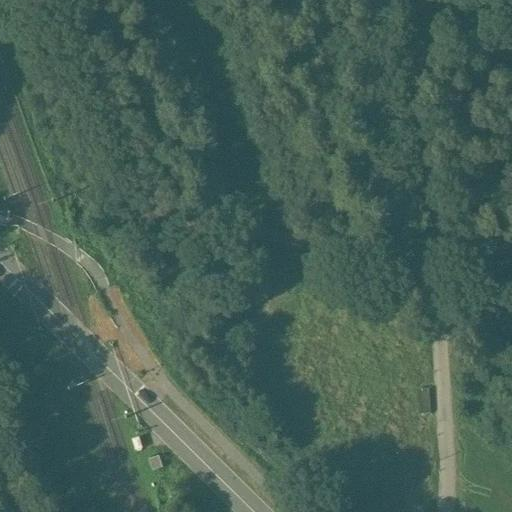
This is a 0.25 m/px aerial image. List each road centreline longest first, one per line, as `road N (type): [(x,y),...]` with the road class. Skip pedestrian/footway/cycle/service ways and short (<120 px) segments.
road 1 (unclassified): [(412,0),(442,511)]
road 2 (track): [(45,0),(119,173),(147,203),(183,223),(263,247)]
road 3 (primary): [(250,511),(0,263)]
road 4 (track): [(263,247),(320,269),(432,289)]
